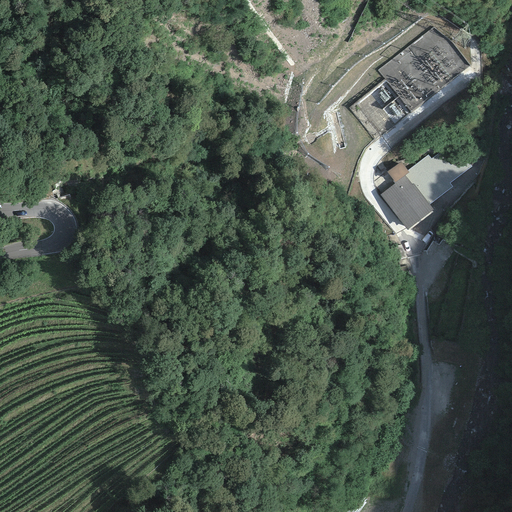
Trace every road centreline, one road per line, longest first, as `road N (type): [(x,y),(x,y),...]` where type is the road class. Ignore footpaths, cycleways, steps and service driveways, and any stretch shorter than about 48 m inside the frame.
road 1 (unclassified): [(404,511),(431,399),(407,244)]
road 2 (secondary): [(0,210),(51,209),(65,225),(54,245),(0,254)]
